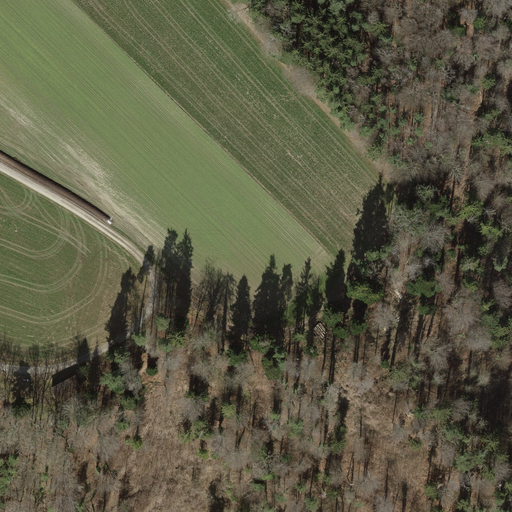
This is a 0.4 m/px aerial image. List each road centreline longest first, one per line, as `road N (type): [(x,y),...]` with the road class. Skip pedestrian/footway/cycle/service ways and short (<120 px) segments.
road 1 (track): [(0,164),(133,250),(154,279)]
road 2 (track): [(141,319),(73,362),(50,369),(0,365)]
